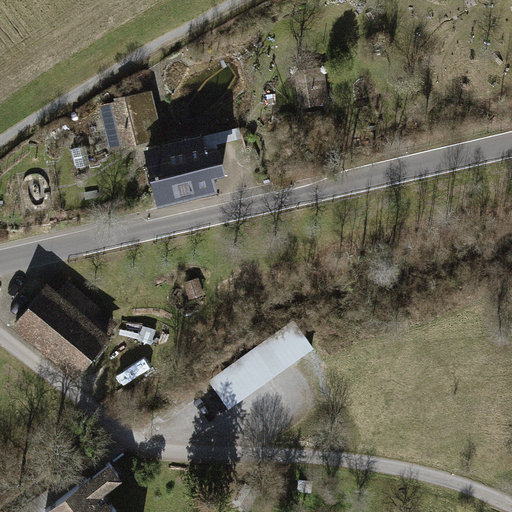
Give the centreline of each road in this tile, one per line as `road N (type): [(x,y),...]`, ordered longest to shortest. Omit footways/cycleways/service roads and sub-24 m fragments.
road 1 (tertiary): [(0,263),(511,144)]
road 2 (residential): [(0,336),(130,436),(165,453),(268,458)]
road 3 (track): [(0,144),(245,0)]
road 4 (track): [(268,458),(383,468),(511,506)]
